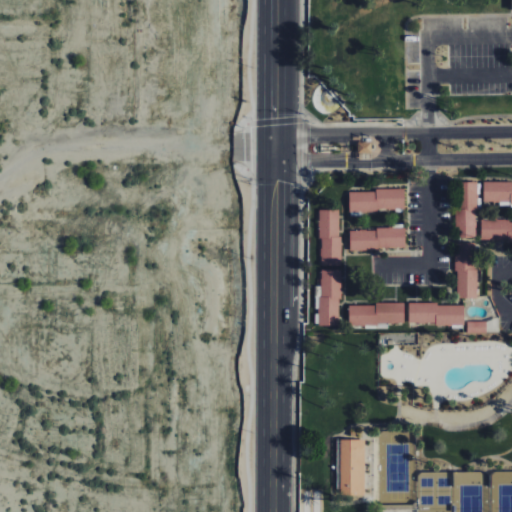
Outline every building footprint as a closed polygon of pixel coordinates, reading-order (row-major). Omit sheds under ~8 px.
[(355,143),(357,143),(367,143),(369,143),(369,154),(367,154),(357,154),(355,154),(355,143)] [(474,197),(474,182),(456,182),(456,197),(474,197)] [(495,183),(482,183),(482,202),(495,202),(495,183)] [(509,185),(509,202),(495,202),(495,183),(509,183),(509,185)] [(375,192),(375,209),(389,209),(389,190),(375,190),(375,192)] [(389,190),(402,190),(402,209),(389,209),(389,190)] [(361,212),(348,212),(348,192),(361,192),(361,212)] [(361,192),(375,192),(375,209),(375,212),(361,212),(361,192)] [(472,212),(456,212),(456,197),(474,197),(474,212),(472,212)] [(318,223),(318,210),(337,210),(337,223),(318,223)] [(472,225),(472,212),(456,212),(454,212),(454,225),(472,225)] [(493,220),(480,220),(480,240),(493,240),(493,220)] [(507,223),(507,240),(493,240),(493,220),(507,220),(507,223)] [(337,223),(337,237),(320,237),(318,237),(318,223),(337,223)] [(454,225),(454,239),(472,239),(472,225),(454,225)] [(376,231),(376,249),(389,249),(389,229),(376,229),(376,231)] [(389,229),(403,229),(403,249),(389,249),(389,229)] [(362,251),(348,251),(348,231),(362,231),(362,251)] [(362,231),(376,231),(376,249),(376,251),(362,251),(362,231)] [(337,237),(320,237),(320,252),(339,252),(339,237),(337,237)] [(454,257),(454,243),(473,243),(473,257),(454,257)] [(339,252),(339,267),(320,267),(320,252),(339,252)] [(473,257),(473,271),(456,271),(454,271),(454,257),(473,257)] [(338,285),(338,270),(320,270),(320,285),(338,285)] [(473,271),(456,271),(456,285),(474,285),(474,271),(473,271)] [(337,300),(320,300),(320,285),(338,285),(338,300),(337,300)] [(474,285),(474,300),(456,300),(456,285),(474,285)] [(337,313),(337,300),(320,300),(318,300),(318,313),(337,313)] [(375,306),(375,324),(388,324),(388,304),(375,304),(375,306)] [(388,304),(402,304),(402,324),(388,324),(388,304)] [(421,304),(407,304),(407,323),(421,323),(421,304)] [(434,306),(434,323),(421,323),(421,304),(434,304),(434,306)] [(361,326),(347,326),(347,306),(361,306),(361,326)] [(361,306),(375,306),(375,324),(375,326),(361,326),(361,306)] [(448,306),(434,306),(434,323),(434,326),(448,326),(448,306)] [(448,326),(462,326),(462,306),(448,306),(448,326)] [(318,313),(318,327),(337,327),(337,313),(318,313)] [(465,322),(484,322),(484,333),(465,333),(465,322)] [(337,440),(363,440),(362,494),(336,494),(337,440)]
